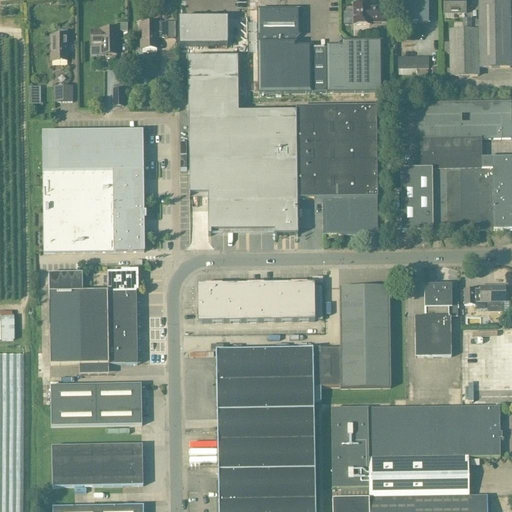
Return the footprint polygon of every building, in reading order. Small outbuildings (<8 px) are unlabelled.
[(443,0),(444,15),(464,14),(464,0),(443,0)] [(478,0),(479,32),(472,32),(463,32),(449,32),(449,33),(449,40),(449,43),(445,43),(446,54),(450,54),(450,77),(478,77),(478,69),(510,68),(508,0),(478,0)] [(404,5),(398,5),(398,16),(404,16),(404,21),(412,21),(412,23),(428,23),(428,3),(404,3),(404,5)] [(369,23),(384,23),(384,10),(369,10),(369,5),(353,5),(354,26),(370,26),(369,23)] [(299,10),(257,11),(258,96),(296,95),(296,48),(296,44),(292,44),(300,37),(299,10)] [(227,18),(177,18),(177,46),(227,47),(227,18)] [(463,22),(462,32),(471,32),(471,22),(463,22)] [(157,39),(167,39),(167,23),(157,23),(157,25),(141,25),(141,49),(157,49),(157,39)] [(91,47),(92,47),(92,56),(117,55),(117,31),(100,31),(100,32),(91,32),(91,47)] [(67,32),(58,32),(58,38),(51,38),(51,62),(67,62),(67,32)] [(327,48),(327,50),(327,70),(342,69),(343,95),(382,94),(381,43),(342,44),(342,48),(327,48)] [(310,48),(296,48),(296,95),(343,95),(342,69),(327,70),(327,50),(310,50),(310,48)] [(175,54),(166,54),(166,65),(175,65),(175,54)] [(237,59),(187,60),(189,200),(207,200),(208,237),(297,236),(297,200),(296,113),(238,114),(237,59)] [(398,71),(398,77),(427,77),(427,71),(428,71),(428,59),(398,59),(398,71)] [(54,88),(54,104),(72,104),(72,88),(54,88)] [(29,89),(30,104),(39,103),(38,89),(29,89)] [(124,108),(124,91),(112,91),(112,108),(124,108)] [(399,105),(401,233),(511,230),(511,171),(511,160),(481,161),(481,140),(511,140),(511,103),(399,105)] [(296,110),(296,113),(297,200),(322,200),(323,236),(377,235),(376,109),(296,110)] [(142,133),(42,134),(43,254),(144,253),(142,133)] [(138,292),(138,272),(120,271),(120,273),(107,274),(107,293),(83,293),(82,274),(48,274),(50,368),(137,366),(135,292),(138,292)] [(198,288),(198,324),(314,322),(313,286),(198,288)] [(451,359),(450,318),(456,318),(456,291),(450,291),(450,287),(424,288),(424,318),(414,318),(415,359),(451,359)] [(508,302),(505,302),(505,287),(480,288),(480,291),(474,291),(464,291),(464,306),(475,307),(475,303),(480,303),(480,304),(487,304),(487,313),(502,313),(502,314),(508,314),(508,302)] [(389,289),(339,290),(340,350),(216,352),(218,511),(315,511),(314,403),(321,403),(320,389),(340,388),(340,390),(390,389),(389,289)] [(0,342),(13,342),(13,318),(0,318),(0,342)] [(51,429),(141,427),(140,386),(50,388),(51,429)] [(462,407),(474,407),(474,390),(463,389),(462,407)] [(368,410),(331,411),(332,491),(341,491),(341,500),(468,500),(468,493),(469,493),(468,459),(500,458),(499,408),(368,410),(369,411),(368,411),(368,410)] [(52,489),(142,487),(142,447),(52,449),(52,489)] [(341,502),(332,502),(332,511),(486,511),(486,498),(469,498),(469,493),(468,493),(468,500),(341,500),(341,502)]
